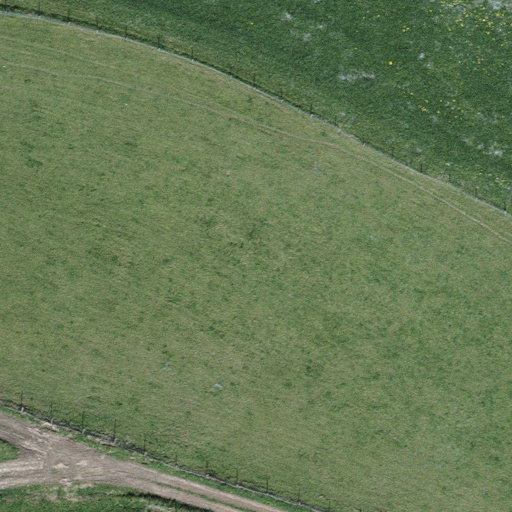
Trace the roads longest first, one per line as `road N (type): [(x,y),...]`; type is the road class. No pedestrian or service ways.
road 1 (track): [(206,511),(122,482),(0,492)]
road 2 (track): [(122,482),(0,432)]
